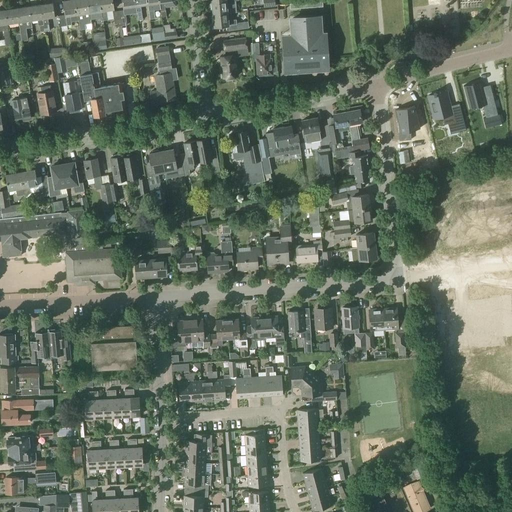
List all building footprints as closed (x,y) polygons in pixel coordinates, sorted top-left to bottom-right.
[(65,15),(59,16),(62,32),(68,31),(67,25),(71,24),(71,22),(78,21),(79,30),(80,30),(75,0),(73,0),(63,2),(65,15)] [(87,0),(75,0),(80,30),(85,29),(85,24),(91,24),(87,0)] [(99,0),(87,0),(90,19),(102,17),(99,0)] [(112,0),(99,0),(102,17),(103,21),(108,20),(106,10),(113,9),(112,0)] [(150,19),(155,18),(154,12),(160,11),(158,0),(146,0),(148,4),(149,13),(150,19)] [(171,0),(159,0),(159,2),(161,11),(162,17),(166,16),(165,10),(164,2),(171,0)] [(226,1),(211,3),(213,15),(227,13),(234,13),(233,8),(227,8),(226,1)] [(53,3),(41,5),(43,19),(55,17),(53,3)] [(41,5),(29,6),(31,20),(37,19),(43,19),(41,5)] [(29,6),(17,8),(19,22),(20,28),(21,34),(22,40),(22,41),(27,40),(25,28),(32,27),(31,20),(29,6)] [(17,8),(5,10),(7,24),(19,22),(17,8)] [(0,31),(8,30),(7,24),(5,10),(0,10),(0,31)] [(227,13),(213,15),(214,27),(228,26),(229,31),(248,28),(247,22),(235,24),(235,20),(228,21),(227,13)] [(286,69),(327,66),(325,37),(320,37),(320,33),(319,17),(292,19),(293,34),(294,39),(284,39),(286,69)] [(43,19),(37,19),(38,25),(39,25),(40,31),(49,30),(48,24),(43,24),(43,19)] [(176,32),(175,32),(174,29),(170,29),(170,24),(163,25),(164,28),(163,28),(165,39),(177,37),(176,32)] [(165,39),(163,28),(151,30),(153,41),(165,39)] [(149,33),(140,35),(141,40),(141,43),(150,42),(150,39),(149,33)] [(123,37),(114,39),(116,47),(124,46),(123,37)] [(245,38),(223,41),(224,49),(246,46),(245,38)] [(106,40),(94,41),(95,50),(107,48),(106,40)] [(90,42),(82,44),(83,51),(91,50),(90,42)] [(158,91),(150,92),(152,103),(160,101),(160,102),(175,99),(172,80),(173,80),(172,73),(171,69),(170,61),(168,54),(169,54),(168,47),(156,49),(157,55),(160,75),(155,76),(158,91)] [(87,54),(76,56),(78,63),(88,61),(87,54)] [(235,55),(220,57),(223,78),(237,76),(235,63),(236,62),(235,55)] [(259,60),(257,60),(258,75),(271,74),(271,72),(277,72),(276,64),(271,65),(270,60),(269,60),(269,55),(258,55),(259,60)] [(64,57),(54,58),(55,64),(57,73),(66,71),(66,68),(64,57)] [(88,62),(77,64),(84,100),(90,99),(93,116),(105,114),(106,117),(114,116),(113,110),(125,107),(121,88),(124,87),(123,83),(100,87),(98,72),(90,74),(88,62)] [(55,64),(46,65),(49,82),(58,80),(56,70),(55,64)] [(6,67),(0,67),(0,74),(2,84),(9,83),(6,67)] [(74,81),(64,83),(65,86),(66,95),(65,95),(68,110),(69,110),(70,113),(80,111),(79,108),(80,108),(77,93),(76,93),(74,81)] [(464,86),(463,86),(469,109),(470,109),(469,104),(482,101),(486,117),(483,118),(483,119),(484,119),(486,127),(485,127),(485,128),(502,124),(501,123),(499,115),(499,114),(497,115),(490,87),(483,88),(481,81),(480,82),(471,85),(464,86)] [(41,94),(38,94),(41,114),(49,112),(50,114),(56,112),(54,103),(55,103),(55,99),(53,99),(52,92),(50,85),(40,87),(41,94)] [(440,92),(428,96),(432,113),(436,113),(437,118),(442,117),(444,125),(456,121),(459,132),(466,130),(462,116),(453,119),(450,106),(447,94),(441,95),(440,92)] [(22,99),(12,100),(13,108),(15,119),(22,118),(23,120),(31,119),(28,105),(27,97),(22,98),(22,99)] [(405,108),(395,110),(397,121),(399,141),(411,140),(410,131),(420,128),(413,103),(404,105),(405,108)] [(351,111),(346,112),(350,129),(351,135),(353,148),(354,151),(360,150),(363,149),(362,141),(359,141),(355,123),(362,122),(361,116),(363,116),(361,106),(350,108),(351,111)] [(334,114),(333,115),(335,127),(337,126),(343,125),(344,130),(350,129),(346,112),(342,113),(341,110),(333,111),(334,114)] [(319,130),(316,118),(302,120),(306,143),(313,142),(321,140),(319,130)] [(266,138),(258,139),(263,166),(270,165),(268,156),(269,156),(289,152),(290,154),(301,152),(297,134),(292,135),(291,125),(289,126),(284,127),(273,129),(273,132),(265,133),(266,138)] [(335,127),(329,128),(332,144),(334,151),(344,150),(342,142),(342,140),(340,141),(338,131),(337,126),(335,127)] [(234,134),(230,134),(234,158),(244,156),(248,177),(263,174),(258,146),(250,148),(247,131),(241,132),(240,131),(235,132),(234,134)] [(208,139),(205,139),(205,137),(197,139),(198,140),(196,141),(199,162),(211,160),(214,172),(220,171),(216,151),(210,152),(208,139)] [(199,162),(196,141),(184,143),(186,157),(181,158),(181,162),(183,175),(184,175),(184,176),(190,174),(189,170),(194,169),(193,162),(199,161),(199,162)] [(165,151),(161,151),(164,172),(166,178),(173,177),(183,175),(181,162),(175,163),(175,159),(173,149),(171,149),(171,148),(165,149),(165,151)] [(334,176),(331,148),(322,150),(323,156),(319,156),(322,177),(334,176)] [(360,151),(354,151),(353,148),(348,149),(349,158),(352,158),(353,166),(349,166),(351,174),(354,173),(355,182),(356,182),(357,188),(365,186),(364,180),(369,180),(368,171),(366,155),(360,156),(360,151)] [(164,172),(161,151),(159,152),(157,150),(152,151),(151,153),(149,154),(152,167),(146,168),(150,192),(161,189),(158,173),(164,172)] [(123,156),(110,158),(114,182),(127,180),(123,158),(123,156)] [(135,156),(123,158),(127,180),(139,178),(135,156)] [(96,158),(84,160),(86,177),(93,176),(96,191),(101,191),(104,209),(113,208),(109,184),(101,185),(96,158)] [(73,163),(62,165),(66,186),(73,185),(74,193),(84,191),(81,176),(76,176),(73,163)] [(53,181),(47,182),(49,197),(61,195),(60,187),(66,186),(62,165),(51,167),(53,181)] [(487,168),(478,170),(480,183),(489,181),(487,168)] [(34,170),(20,172),(24,194),(24,198),(30,192),(29,187),(37,185),(34,170)] [(20,172),(5,175),(8,191),(16,189),(17,196),(24,194),(20,172)] [(46,176),(40,177),(42,197),(49,196),(46,176)] [(116,184),(110,185),(112,201),(118,200),(116,184)] [(447,210),(444,210),(445,224),(449,223),(451,241),(486,237),(485,233),(503,230),(499,203),(496,203),(493,185),(445,192),(447,210)] [(4,191),(0,191),(0,208),(0,209),(2,218),(25,214),(24,204),(9,206),(7,194),(5,194),(4,191)] [(333,204),(347,201),(348,201),(346,193),(331,196),(333,204)] [(368,194),(352,196),(353,209),(370,207),(368,194)] [(258,201),(262,215),(273,212),(270,198),(258,201)] [(281,207),(275,214),(282,220),(288,212),(281,207)] [(318,207),(308,207),(309,226),(311,226),(312,233),(320,232),(320,224),(319,224),(318,207)] [(349,220),(333,222),(334,230),(349,228),(348,222),(354,221),(355,222),(372,220),(370,207),(353,209),(346,210),(346,218),(348,218),(349,220)] [(0,240),(1,241),(3,257),(21,255),(20,239),(38,237),(37,235),(65,233),(67,252),(92,250),(92,244),(86,244),(86,240),(86,239),(84,210),(69,211),(69,212),(63,213),(62,211),(0,218),(0,240)] [(110,215),(107,216),(108,223),(115,222),(114,215),(110,215)] [(230,223),(222,223),(222,233),(230,233),(230,228),(230,223)] [(281,237),(266,239),(268,264),(288,263),(286,243),(291,243),(290,226),(280,227),(281,237)] [(349,228),(334,230),(335,238),(350,236),(349,228)] [(373,232),(356,234),(358,247),(375,245),(373,232)] [(170,240),(157,241),(158,253),(171,252),(170,240)] [(222,254),(207,255),(208,272),(228,271),(227,264),(232,264),(231,241),(221,242),(222,254)] [(140,242),(127,243),(128,255),(141,254),(140,242)] [(314,245),(296,246),(297,262),(317,261),(316,253),(322,253),(321,242),(314,242),(314,245)] [(189,252),(177,252),(178,271),(197,269),(196,258),(202,257),(201,243),(188,243),(189,252)] [(375,245),(358,247),(352,248),(353,261),(376,258),(375,245)] [(251,252),(237,253),(238,269),(239,269),(239,270),(246,270),(246,268),(257,268),(256,259),(262,259),(261,248),(251,248),(251,252)] [(121,278),(119,249),(92,250),(67,252),(65,252),(66,258),(66,266),(66,268),(67,282),(75,281),(76,286),(94,285),(95,285),(96,285),(95,280),(121,278)] [(331,252),(323,252),(324,265),(332,265),(331,252)] [(165,258),(150,259),(151,277),(166,275),(165,258)] [(150,259),(135,261),(136,278),(151,277),(150,259)] [(357,307),(342,308),(343,328),(346,328),(355,327),(357,354),(366,354),(366,349),(365,333),(359,334),(357,307)] [(396,308),(383,309),(384,329),(398,328),(396,308)] [(330,309),(315,310),(316,329),(332,328),(330,309)] [(383,309),(369,310),(371,330),(384,329),(383,309)] [(289,312),(288,313),(289,332),(300,331),(300,338),(303,338),(303,347),(311,347),(311,338),(309,319),(303,319),(303,311),(297,311),(289,312)] [(276,317),(264,318),(265,338),(275,337),(276,346),(284,346),(282,330),(283,330),(283,325),(282,325),(282,324),(277,325),(276,317)] [(265,338),(264,318),(251,319),(252,327),(246,327),(247,336),(246,336),(247,348),(256,348),(255,338),(265,338)] [(202,320),(189,321),(191,341),(191,348),(203,347),(210,347),(209,335),(203,335),(202,320)] [(228,339),(227,320),(216,321),(216,335),(209,335),(210,347),(210,348),(217,348),(217,346),(222,346),(222,340),(228,339)] [(238,320),(227,320),(228,339),(234,339),(234,344),(238,347),(240,347),(240,356),(248,356),(247,348),(246,336),(239,336),(238,320)] [(178,335),(171,336),(172,347),(185,346),(185,342),(191,341),(189,321),(177,322),(178,335)] [(91,343),(90,343),(92,370),(137,368),(135,340),(134,326),(90,328),(91,343)] [(61,330),(48,331),(50,355),(63,354),(63,360),(71,359),(68,337),(62,338),(62,337),(61,337),(61,330)] [(35,341),(29,341),(31,363),(38,362),(37,356),(50,355),(48,331),(35,333),(35,339),(35,341)] [(404,332),(396,333),(397,347),(405,347),(404,332)] [(373,333),(365,333),(366,349),(374,349),(373,333)] [(12,334),(0,334),(0,356),(1,357),(1,364),(17,363),(17,356),(13,356),(12,334)] [(292,355),(283,355),(284,366),(292,366),(292,355)] [(475,365),(447,368),(453,424),(458,423),(462,466),(511,461),(511,364),(489,367),(489,363),(475,365)] [(185,382),(178,383),(179,402),(191,402),(189,374),(189,365),(184,365),(184,374),(185,382)] [(305,366),(290,367),(291,387),(296,387),(297,386),(300,388),(313,373),(305,366)] [(38,367),(0,367),(0,390),(15,390),(15,389),(21,389),(21,395),(38,394),(39,394),(38,367)] [(242,378),(235,378),(236,398),(249,397),(247,368),(242,369),(242,378)] [(250,368),(247,368),(249,397),(259,397),(258,377),(250,377),(250,368)] [(208,381),(201,381),(202,401),(214,400),(212,372),(207,372),(208,381)] [(216,372),(212,372),(214,400),(225,399),(225,390),(230,389),(229,375),(223,375),(224,379),(217,380),(216,372)] [(194,373),(189,374),(191,402),(202,401),(201,381),(194,382),(194,373)] [(313,373),(300,388),(302,391),(301,392),(302,396),(322,395),(321,380),(313,373)] [(281,375),(269,376),(270,396),(282,395),(281,375)] [(269,376),(258,377),(259,397),(270,396),(269,376)] [(125,398),(120,398),(121,416),(130,416),(129,389),(124,390),(125,398)] [(133,389),(129,389),(130,416),(139,415),(138,398),(134,398),(134,391),(133,389)] [(107,399),(102,399),(103,417),(112,417),(111,390),(106,391),(107,399)] [(115,390),(111,390),(112,417),(121,416),(120,398),(116,399),(115,390)] [(89,400),(84,400),(84,401),(84,408),(85,418),(94,418),(93,391),(88,391),(89,400)] [(97,391),(93,391),(94,418),(103,417),(102,399),(98,399),(97,391)] [(335,392),(323,393),(324,400),(336,399),(335,392)] [(8,400),(1,401),(2,424),(30,422),(29,414),(17,414),(17,410),(32,409),(32,410),(53,409),(52,399),(39,400),(38,394),(21,395),(14,395),(14,400),(10,400),(10,399),(8,400)] [(317,408),(297,410),(297,420),(317,419),(317,418),(323,417),(322,409),(317,409),(317,408)] [(317,419),(297,420),(298,431),(318,429),(317,419)] [(52,428),(39,429),(39,437),(53,436),(52,428)] [(264,429),(244,431),(245,445),(265,444),(264,429)] [(318,429),(298,431),(299,441),(319,439),(318,429)] [(186,441),(186,452),(205,453),(206,442),(211,443),(212,435),(196,434),(196,441),(186,441)] [(8,439),(7,439),(8,446),(9,446),(9,451),(35,450),(39,449),(39,444),(33,445),(32,436),(8,437),(8,439)] [(127,448),(123,448),(124,466),(133,466),(131,439),(127,439),(127,448)] [(136,439),(131,439),(133,466),(142,465),(141,447),(136,448),(136,439)] [(319,439),(299,441),(299,451),(319,450),(319,439)] [(109,449),(105,449),(106,467),(115,467),(113,440),(109,440),(109,449)] [(118,440),(113,440),(115,467),(124,466),(123,448),(118,448),(118,440)] [(97,468),(95,441),(91,441),(91,450),(87,450),(87,455),(82,455),(83,468),(97,468)] [(100,441),(95,441),(97,468),(106,467),(105,449),(101,449),(100,441)] [(265,444),(245,445),(245,456),(265,454),(265,444)] [(36,470),(35,450),(9,451),(9,456),(9,463),(10,463),(10,465),(22,464),(23,471),(36,470)] [(319,450),(299,451),(300,461),(320,460),(319,450)] [(186,452),(185,463),(205,463),(205,453),(186,452)] [(265,454),(245,456),(246,466),(266,464),(265,454)] [(411,466),(403,469),(406,476),(408,482),(418,478),(418,479),(425,476),(423,473),(430,470),(424,455),(417,458),(416,455),(408,458),(411,466)] [(185,463),(185,473),(204,474),(205,463),(185,463)] [(266,464),(246,466),(247,476),(267,475),(266,464)] [(240,476),(239,466),(227,467),(228,477),(230,476),(240,476)] [(322,468),(302,473),(305,483),(324,477),(322,468)] [(56,483),(55,469),(35,470),(36,484),(56,483)] [(185,473),(184,484),(194,485),(194,490),(208,491),(209,474),(204,474),(185,473)] [(267,475),(247,476),(248,486),(268,485),(267,475)] [(16,477),(5,477),(5,493),(25,493),(25,478),(16,478),(16,477)] [(324,477),(305,483),(307,492),(327,487),(324,477)] [(384,480),(365,487),(368,493),(370,498),(379,494),(380,496),(385,493),(389,492),(388,491),(397,487),(395,481),(386,485),(384,480)] [(418,481),(403,488),(413,511),(418,511),(429,508),(422,491),(428,489),(426,485),(420,487),(418,481)] [(340,484),(337,486),(342,497),(345,496),(340,484)] [(327,487),(307,492),(310,501),(329,496),(327,487)] [(132,489),(127,490),(128,511),(138,511),(137,498),(132,498),(132,489)] [(105,499),(101,499),(101,511),(110,511),(109,490),(105,491),(105,499)] [(114,490),(109,490),(110,511),(119,511),(119,499),(114,499),(114,490)] [(123,498),(119,499),(119,511),(128,511),(127,490),(123,490),(123,498)] [(183,495),(183,506),(203,507),(203,496),(208,496),(208,491),(194,490),(194,496),(183,495)] [(91,496),(92,502),(92,511),(101,511),(101,499),(96,500),(96,491),(91,491),(91,496)] [(249,492),(241,492),(242,495),(244,497),(248,497),(248,503),(268,502),(268,491),(249,492)] [(76,492),(76,493),(69,493),(69,495),(69,504),(71,504),(70,501),(73,501),(73,500),(77,499),(77,511),(87,511),(86,492),(76,492)] [(390,511),(383,495),(368,502),(372,511),(390,511)] [(329,496),(310,501),(313,511),(332,505),(329,496)] [(44,507),(44,511),(55,511),(56,508),(56,500),(48,500),(48,507),(44,507)] [(268,502),(248,503),(249,511),(265,511),(269,511),(268,502)]
